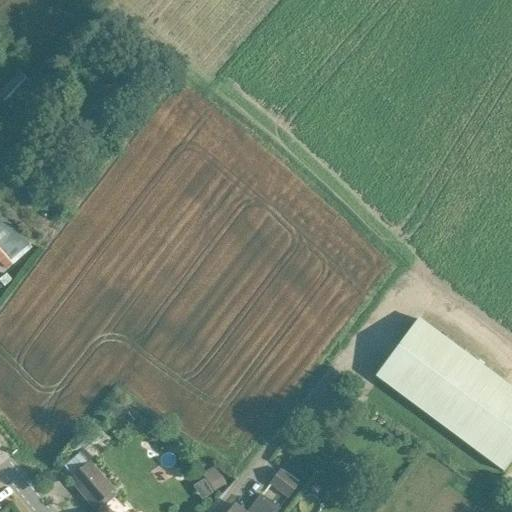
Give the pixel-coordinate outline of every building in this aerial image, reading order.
[(36,90),(17,73),(0,90),(0,100),(14,114),(36,90)] [(0,265),(4,271),(30,249),(0,213),(0,265)] [(10,281),(5,275),(0,278),(0,284),(3,288),(10,281)] [(511,388),(418,319),(375,377),(503,472),(511,459),(511,388)] [(355,414),(366,402),(353,391),(346,400),(343,403),(328,391),(305,420),(321,433),(344,405),(355,414)] [(88,465),(79,455),(62,468),(71,479),(69,481),(93,509),(113,492),(89,464),(88,465)] [(287,498),(297,486),(295,484),(279,472),(270,485),(287,498)] [(242,511),(234,506),(229,511),(277,511),(279,510),(260,496),(251,508),(253,510),(251,511),(242,511)]
